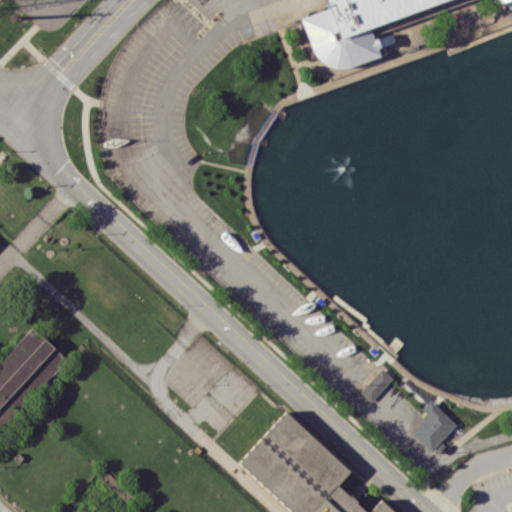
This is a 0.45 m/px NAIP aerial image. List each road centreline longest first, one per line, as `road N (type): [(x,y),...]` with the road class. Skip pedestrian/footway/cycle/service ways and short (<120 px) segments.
road 1 (residential): [(0,105),(428,511)]
road 2 (residential): [(127,0),(15,120)]
